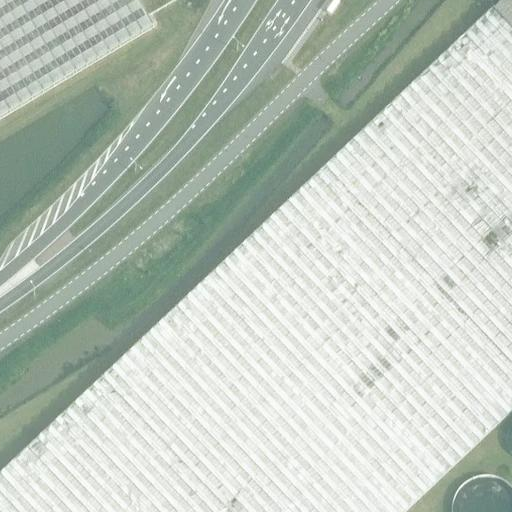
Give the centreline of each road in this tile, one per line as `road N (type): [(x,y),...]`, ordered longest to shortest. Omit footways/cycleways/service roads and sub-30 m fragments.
road 1 (unclassified): [(388,0),(195,191),(0,340)]
road 2 (primary): [(0,296),(90,236),(168,164),(301,0)]
road 3 (primary): [(238,0),(103,182),(0,283)]
